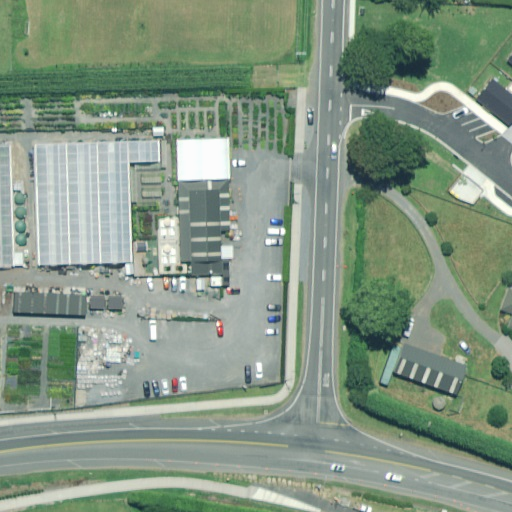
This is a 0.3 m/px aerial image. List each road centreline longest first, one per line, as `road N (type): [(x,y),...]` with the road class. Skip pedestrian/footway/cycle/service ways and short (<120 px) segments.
road 1 (tertiary): [(316,455),(333,0)]
road 2 (secondary): [(316,455),(167,445),(0,453)]
road 3 (secondary): [(511,497),(316,455)]
